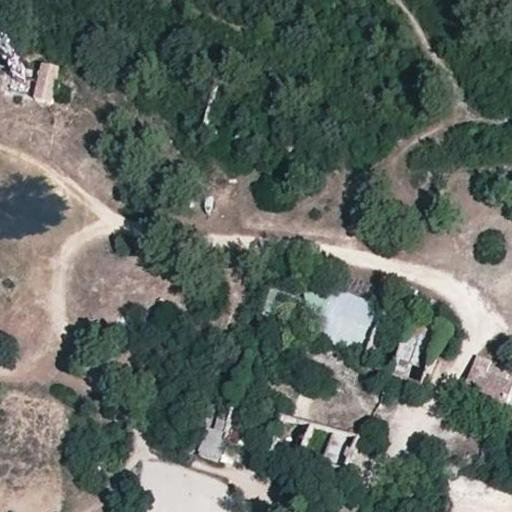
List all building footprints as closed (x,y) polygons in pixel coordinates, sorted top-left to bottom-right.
[(53,107),(60,72),(44,69),(37,103),(53,107)] [(368,358),(386,310),(301,276),(299,275),(316,338),(368,358)] [(418,373),(430,332),(414,327),(401,368),(418,373)] [(475,356),(464,393),(508,408),(511,395),(511,379),(497,375),(501,362),(475,353),(475,356)] [(352,469),(359,438),(282,421),(276,452),(352,469)] [(231,435),(227,433),(208,425),(197,456),(200,457),(220,464),(231,435)] [(370,511),(375,498),(372,497),(333,488),(328,511),(370,511)]
